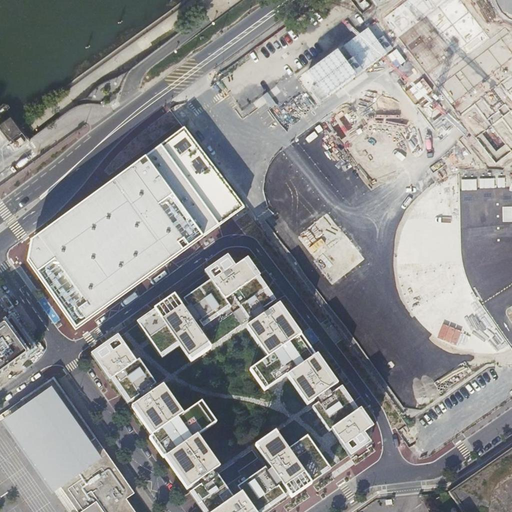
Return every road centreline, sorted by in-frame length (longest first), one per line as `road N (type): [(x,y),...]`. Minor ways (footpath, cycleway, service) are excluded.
road 1 (primary): [(0,245),(114,135),(301,0)]
road 2 (unknown): [(229,241),(178,180),(100,222),(82,236),(74,261),(100,331)]
road 3 (residential): [(242,240),(376,408),(392,475)]
road 4 (residential): [(242,240),(218,245),(64,352)]
road 5 (residential): [(175,511),(64,352)]
road 6 (primary): [(277,0),(133,105)]
road 7 (primary): [(133,105),(0,212)]
road 8 (unclassified): [(133,105),(131,80),(221,0)]
road 9 (residential): [(392,475),(435,470),(511,419)]
